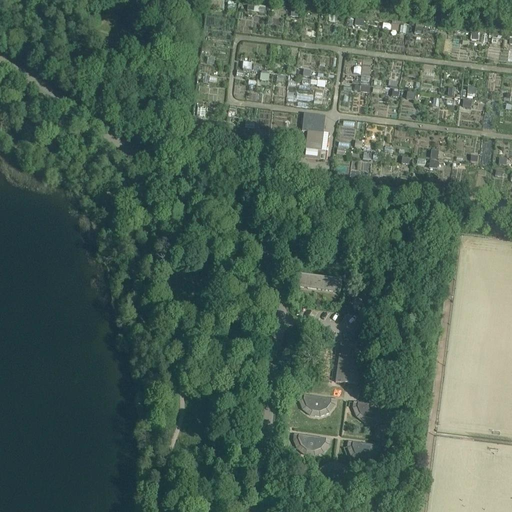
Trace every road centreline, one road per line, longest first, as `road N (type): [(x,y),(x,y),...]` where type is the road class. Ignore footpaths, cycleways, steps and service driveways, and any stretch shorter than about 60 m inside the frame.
road 1 (unclassified): [(256,511),(280,321),(275,279),(259,249)]
road 2 (unclassified): [(259,249),(211,207),(221,193),(253,229)]
